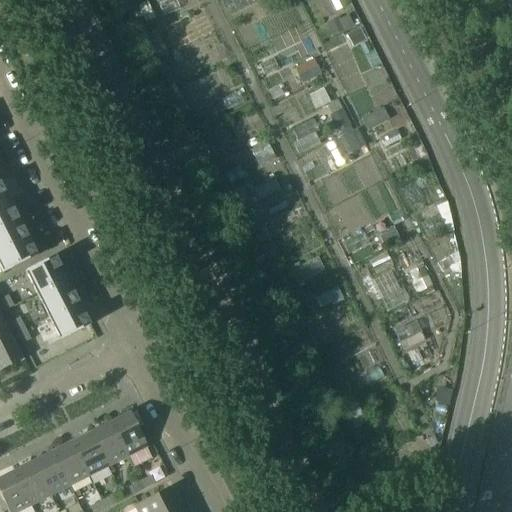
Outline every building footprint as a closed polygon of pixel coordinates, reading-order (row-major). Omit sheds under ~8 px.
[(354,27),(349,17),(348,16),(338,21),(337,19),(326,25),(332,37),(354,27)] [(167,54),(154,30),(140,37),(153,61),(167,54)] [(350,125),(342,110),(329,116),(337,131),(350,125)] [(339,160),(360,144),(349,130),(329,147),(339,160)] [(0,228),(17,220),(7,201),(0,205),(0,228)] [(0,251),(26,238),(17,220),(0,228),(0,251)] [(35,256),(26,238),(0,251),(0,271),(1,274),(35,256)] [(275,262),(269,249),(254,256),(260,269),(275,262)] [(65,280),(54,256),(23,272),(35,295),(65,280)] [(430,287),(425,276),(410,284),(415,294),(430,287)] [(77,303),(65,280),(35,295),(47,318),(77,303)] [(12,307),(6,296),(0,299),(0,302),(4,311),(12,307)] [(88,326),(77,303),(47,318),(58,341),(88,326)] [(23,329),(17,319),(10,322),(16,333),(23,329)] [(0,369),(20,360),(0,320),(0,369)] [(423,341),(414,324),(393,336),(403,354),(423,341)] [(29,340),(23,329),(16,333),(21,344),(29,340)] [(449,395),(452,379),(439,375),(435,391),(449,395)] [(362,418),(353,402),(342,408),(343,409),(335,412),(340,420),(347,417),(350,424),(362,418)] [(128,413),(108,423),(126,457),(146,447),(128,413)] [(108,423),(89,433),(106,467),(126,457),(108,423)] [(89,433),(70,443),(87,477),(106,467),(89,433)] [(70,443),(50,452),(68,487),(87,477),(70,443)] [(50,452),(31,462),(48,496),(68,487),(50,452)] [(31,462),(12,472),(29,506),(48,496),(31,462)] [(0,498),(6,511),(17,511),(29,506),(12,472),(0,477),(0,498)] [(149,477),(138,482),(142,490),(153,484),(149,477)] [(127,488),(131,495),(142,490),(138,482),(127,488)] [(133,506),(135,511),(170,511),(177,509),(167,489),(133,506)] [(110,496),(100,502),(103,509),(114,504),(110,496)] [(89,507),(91,511),(97,511),(103,509),(100,502),(89,507)]
